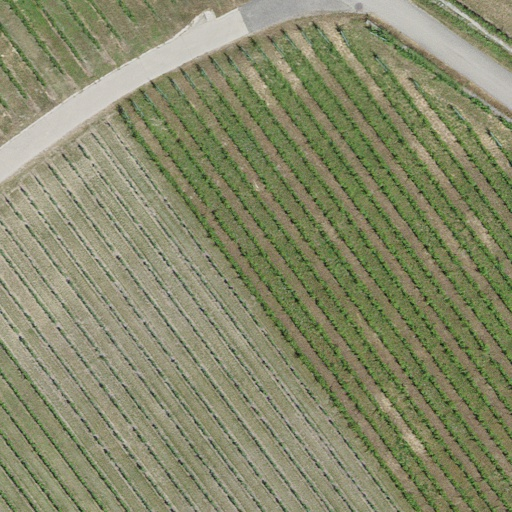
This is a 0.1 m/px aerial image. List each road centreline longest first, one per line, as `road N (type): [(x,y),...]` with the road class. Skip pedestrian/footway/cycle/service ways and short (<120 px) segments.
road 1 (track): [(0,186),(271,0)]
road 2 (track): [(379,0),(511,88)]
